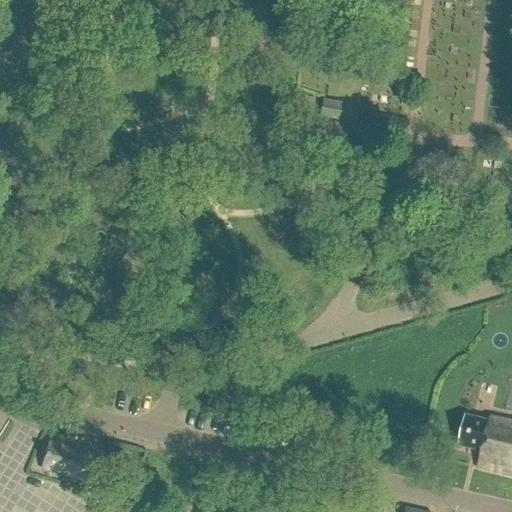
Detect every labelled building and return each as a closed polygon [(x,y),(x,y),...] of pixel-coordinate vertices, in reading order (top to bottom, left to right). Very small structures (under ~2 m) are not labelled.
[(292,97),(290,135),(318,136),(319,122),(312,121),(313,98),(292,97)] [(320,117),(338,121),(341,107),(323,104),(320,117)] [(466,418),(458,448),(482,453),(478,469),(511,477),(511,423),(511,424),(490,419),(489,423),(466,418)] [(73,451),(56,447),(57,443),(48,441),(40,469),(88,484),(96,457),(85,453),(85,452),(75,449),(73,451)] [(232,467),(224,473),(236,488),(244,483),(232,467)] [(106,492),(117,499),(129,480),(118,473),(106,492)] [(0,495),(13,497),(14,487),(0,485),(0,495)]
